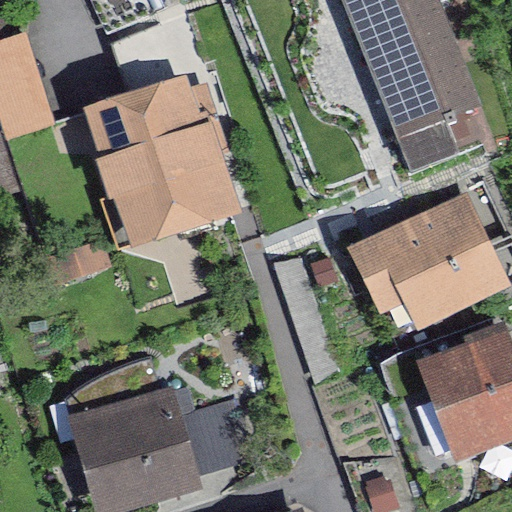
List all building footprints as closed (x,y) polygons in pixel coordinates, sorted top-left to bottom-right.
[(0,0),(0,40),(13,36),(0,0)] [(170,5),(167,0),(107,0),(97,5),(110,33),(170,5)] [(340,0),(411,176),(462,156),(444,112),(458,107),(463,120),(485,112),(440,0),(340,0)] [(51,123),(59,120),(29,31),(13,36),(0,40),(0,178),(6,197),(24,191),(6,137),(51,123)] [(59,120),(51,123),(61,152),(95,153),(129,255),(244,216),(222,150),(229,148),(207,83),(190,88),(187,78),(59,120)] [(419,336),(511,287),(511,277),(467,192),(348,254),(382,319),(404,307),(419,336)] [(113,266),(103,240),(61,256),(72,282),(113,266)] [(320,290),(340,281),(329,257),(309,265),(320,290)] [(511,443),(511,343),(504,323),(464,338),(467,347),(418,366),(457,465),(511,443)] [(240,398),(183,414),(174,386),(161,390),(151,358),(129,364),(68,397),(74,415),(67,417),(95,511),(132,511),(205,491),(201,476),(258,459),(240,398)] [(372,511),(390,511),(402,508),(390,474),(363,483),(372,511)]
